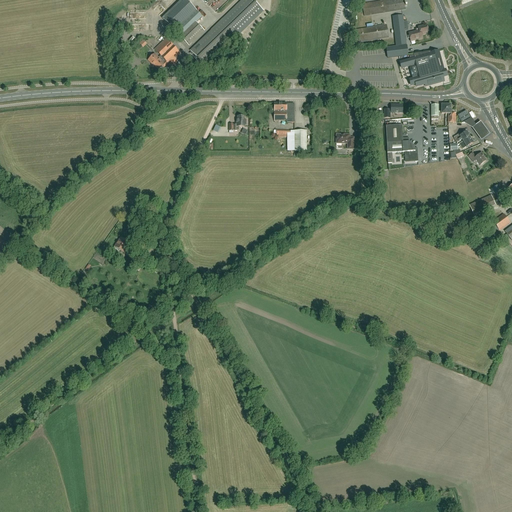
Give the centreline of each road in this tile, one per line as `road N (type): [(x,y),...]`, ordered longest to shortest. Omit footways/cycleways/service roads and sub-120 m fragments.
road 1 (secondary): [(0,98),(465,90)]
road 2 (track): [(230,80),(162,230),(179,357)]
road 3 (track): [(315,511),(196,303)]
road 4 (track): [(0,447),(148,333)]
road 5 (track): [(0,257),(16,242),(148,333)]
road 6 (track): [(179,357),(199,511)]
